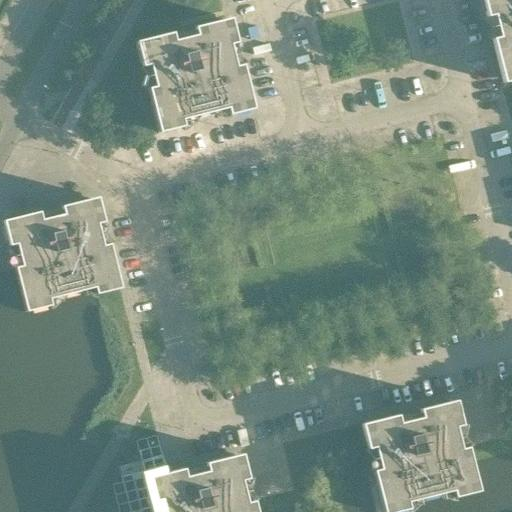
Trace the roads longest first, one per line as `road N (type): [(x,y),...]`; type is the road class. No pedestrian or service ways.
road 1 (residential): [(134,181),(194,417),(203,425),(511,342)]
road 2 (residential): [(511,280),(461,97)]
road 3 (residential): [(134,181),(304,137)]
road 4 (residential): [(304,137),(461,97)]
road 5 (residential): [(276,0),(304,137)]
road 6 (residential): [(20,117),(83,0)]
road 7 (residential): [(20,117),(134,181)]
